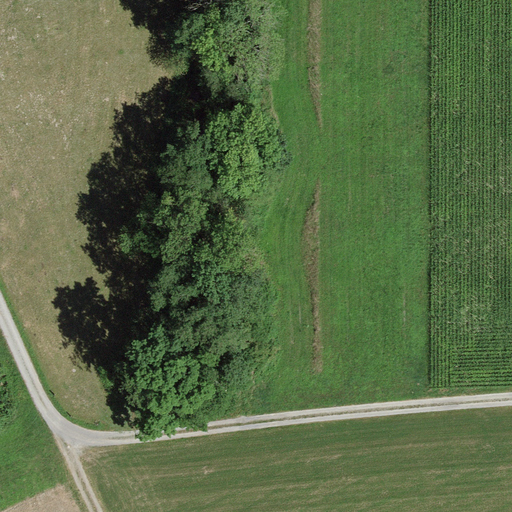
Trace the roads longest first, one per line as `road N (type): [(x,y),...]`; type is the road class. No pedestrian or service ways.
road 1 (track): [(69,437),(511,398)]
road 2 (track): [(0,310),(69,437)]
